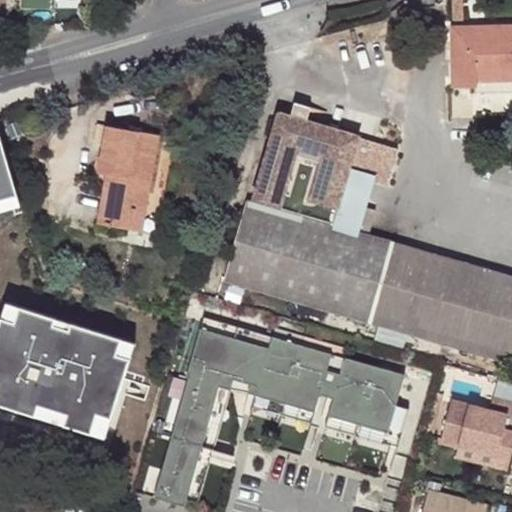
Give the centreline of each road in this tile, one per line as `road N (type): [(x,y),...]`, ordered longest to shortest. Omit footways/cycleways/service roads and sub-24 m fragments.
road 1 (unknown): [(291,0),(311,56),(406,109),(439,138),(456,168),(457,240)]
road 2 (tertiary): [(168,25),(0,74)]
